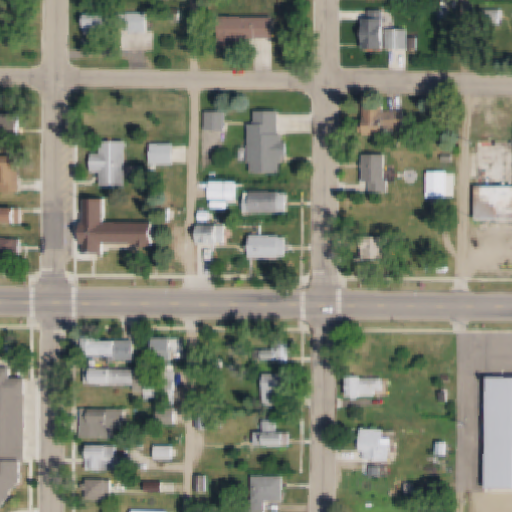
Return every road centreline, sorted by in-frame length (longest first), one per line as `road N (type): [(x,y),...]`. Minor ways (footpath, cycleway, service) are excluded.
road 1 (residential): [(0,79),(511,84)]
road 2 (primary): [(511,311),(0,306)]
road 3 (residential): [(53,511),(57,0)]
road 4 (residential): [(328,511),(329,0)]
